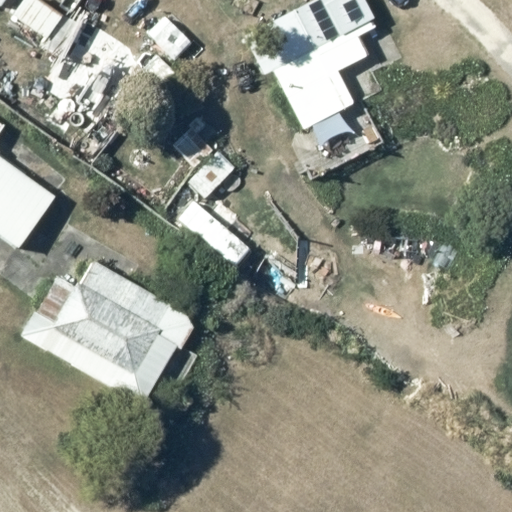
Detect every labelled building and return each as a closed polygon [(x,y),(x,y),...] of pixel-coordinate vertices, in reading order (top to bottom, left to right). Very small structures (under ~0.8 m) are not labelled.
[(364,98),(347,105),(331,67),(362,54),(351,29),(368,22),(358,0),(300,0),(251,20),(303,144),(294,147),(306,177),(361,154),(383,144),(364,98)] [(181,117),(162,136),(194,166),(184,177),(203,195),(231,165),(181,117)] [(0,124),(0,236),(10,244),(48,190),(63,169),(0,124)] [(249,235),(190,191),(173,212),(232,257),(249,235)] [(186,315),(85,255),(48,317),(28,305),(13,331),(93,379),(96,374),(136,398),(186,315)]
